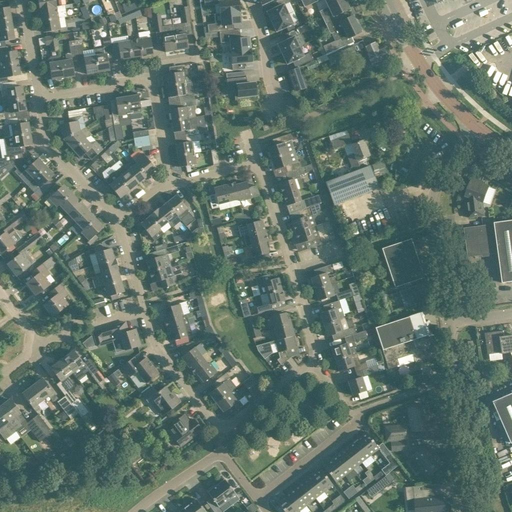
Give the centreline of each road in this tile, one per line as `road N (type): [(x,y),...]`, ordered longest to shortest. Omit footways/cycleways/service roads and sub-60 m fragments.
road 1 (residential): [(314,363),(233,433),(217,427),(170,357),(116,218)]
road 2 (residential): [(248,0),(274,92),(293,124),(417,60)]
road 3 (unclassified): [(449,325),(432,199),(474,127)]
road 4 (residential): [(314,363),(256,168)]
road 5 (residential): [(257,501),(228,461),(213,455),(133,511)]
road 6 (residential): [(116,218),(43,138),(36,96)]
road 7 (unclassified): [(485,511),(455,376)]
road 8 (residential): [(257,501),(356,422),(356,412)]
